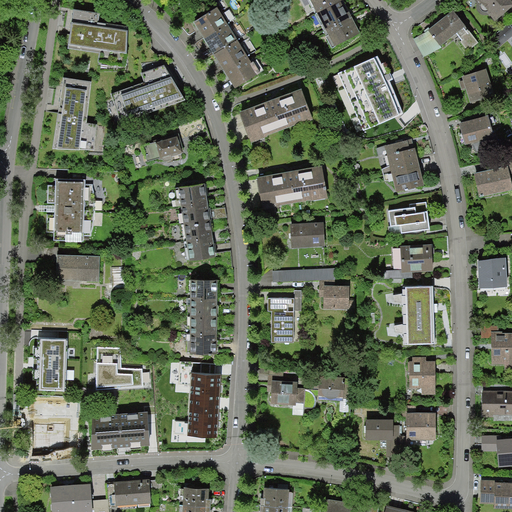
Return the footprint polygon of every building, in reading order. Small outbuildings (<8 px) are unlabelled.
[(316,13),(341,0),(308,0),(314,11),(315,14),(316,13)] [(321,24),(323,22),(327,28),(350,16),(344,4),(341,0),(316,13),(321,24)] [(511,0),(479,0),(482,2),(481,3),(480,4),(480,5),(480,6),(480,8),(481,9),(482,10),(483,11),(484,11),(485,11),(486,11),(488,10),(495,18),(511,3),(511,0)] [(195,26),(197,24),(205,37),(226,24),(229,22),(223,12),(220,14),(216,7),(193,21),(194,24),(195,26)] [(99,12),(74,8),(68,47),(100,52),(99,62),(126,65),(128,25),(98,21),(99,12)] [(467,51),(478,42),(453,11),(436,24),(426,32),(414,39),(423,55),(441,46),(440,44),(456,32),(462,40),(460,41),(467,51)] [(333,46),(359,33),(352,20),(350,16),(327,28),(330,34),(327,36),(333,46)] [(511,19),(487,41),(493,49),(511,32),(511,19)] [(215,53),(236,40),(239,38),(233,28),(230,30),(226,24),(205,37),(203,38),(205,40),(206,42),(207,41),(215,53)] [(216,58),(217,57),(225,69),(246,56),(249,54),(244,45),(241,47),(236,40),(215,53),(213,54),(215,57),(216,58)] [(226,74),(227,73),(236,87),(260,72),(253,61),(250,63),(246,56),(225,69),(223,70),(225,73),(226,74)] [(399,92),(389,70),(380,74),(374,63),(371,58),(336,76),(341,87),(344,85),(349,94),(380,79),(389,96),(399,92)] [(185,99),(164,65),(141,72),(145,81),(111,93),(121,121),(185,99)] [(468,87),(472,101),(492,94),(484,69),(475,72),(476,76),(465,79),(468,87)] [(91,81),(64,77),(53,148),(93,148),(97,125),(85,123),(91,81)] [(265,134),(264,133),(297,121),(297,122),(298,121),(297,119),(309,115),(310,117),(311,117),(311,116),(301,90),(241,113),(243,119),(251,138),(251,139),(252,139),(251,137),(263,132),(264,134),(265,134)] [(488,117),(460,124),(463,132),(459,133),(460,136),(462,143),(473,141),(476,150),(498,144),(495,134),(492,135),(488,117)] [(142,145),(147,161),(162,157),(165,160),(170,159),(171,155),(171,154),(182,151),(179,141),(177,135),(142,145)] [(391,164),(382,168),(383,174),(418,166),(414,152),(413,148),(412,148),(410,139),(386,145),(391,164)] [(511,187),(507,167),(511,165),(511,155),(489,161),(491,171),(476,174),(477,179),(480,195),(493,192),(493,191),(511,187)] [(408,189),(408,188),(422,184),(419,172),(418,166),(383,174),(385,180),(395,180),(397,190),(403,189),(403,190),(408,189)] [(276,202),(277,204),(277,203),(312,196),(312,197),(313,197),(312,195),(325,193),(325,195),(326,195),(326,194),(321,167),(258,178),(259,186),(263,205),(263,206),(264,206),(264,204),(276,202)] [(54,210),(54,214),(47,214),(46,232),(54,232),(53,239),(83,240),(83,235),(91,236),(91,233),(93,225),(94,195),(93,186),(93,184),(85,183),(85,178),(55,177),(55,185),(48,184),(47,203),(55,203),(54,210)] [(205,195),(207,194),(206,183),(176,188),(178,199),(176,199),(176,206),(182,205),(206,201),(205,198),(205,195)] [(211,219),(209,208),(207,208),(207,205),(206,201),(182,205),(183,212),(180,212),(181,223),(211,219)] [(400,224),(401,232),(430,228),(429,221),(426,201),(409,204),(410,207),(388,210),(390,225),(400,224)] [(181,223),(183,234),(187,234),(187,240),(211,237),(211,233),(210,230),(212,230),(211,219),(181,223)] [(322,223),(291,225),(291,228),(292,241),(310,240),(310,244),(324,243),(322,223)] [(185,247),(187,259),(216,254),(214,243),(212,243),(212,240),(211,237),(187,240),(188,247),(185,247)] [(384,271),(384,277),(412,277),(412,269),(432,268),(432,263),(431,245),(401,247),(402,270),(384,271)] [(57,267),(56,278),(57,278),(57,275),(87,276),(87,279),(99,280),(100,256),(58,254),(58,247),(42,246),(41,259),(57,259),(57,267)] [(494,258),(494,260),(479,261),(480,268),(479,268),(479,273),(480,273),(480,277),(481,286),(493,285),(493,279),(505,278),(504,258),(494,258)] [(319,279),(320,279),(334,279),(334,268),(319,269),(319,279)] [(305,280),(304,270),(273,271),(274,281),(305,280)] [(216,291),(218,291),(218,280),(188,279),(188,291),(191,291),(191,297),(215,298),(216,293),(216,291)] [(324,295),(325,295),(325,302),(325,305),(354,306),(355,306),(355,300),(347,300),(348,287),(334,287),(334,279),(320,279),(319,289),(324,289),(324,295)] [(432,285),(408,286),(410,342),(433,342),(432,285)] [(271,341),(294,341),(294,310),(301,310),(301,290),(294,290),(294,297),(268,297),(268,305),(268,310),(271,310),(271,341)] [(215,298),(191,297),(191,304),(188,304),(188,315),(218,315),(218,304),(215,304),(215,302),(215,298)] [(188,326),(191,326),(191,333),(215,333),(215,330),(215,327),(218,327),(218,315),(188,315),(188,326)] [(498,333),(498,325),(482,326),(482,335),(492,335),(492,355),(492,361),(511,360),(511,334),(501,335),(501,333),(498,333)] [(212,351),(217,351),(217,347),(217,340),(215,340),(215,333),(191,333),(188,333),(187,351),(209,351),(209,353),(212,353),(212,351)] [(82,370),(82,361),(74,361),(75,338),(45,337),(44,348),(43,348),(43,351),(44,351),(44,353),(44,360),(70,361),(70,370),(82,370)] [(120,347),(97,347),(96,388),(143,385),(142,369),(121,367),(120,347)] [(422,362),(422,358),(413,358),(413,362),(409,362),(409,370),(410,370),(410,386),(422,386),(422,387),(435,387),(435,379),(435,361),(422,362)] [(304,402),(303,413),(307,412),(310,411),(312,409),(314,407),(316,403),(316,401),(316,399),(315,395),(338,397),(338,414),(342,415),(347,416),(347,415),(350,415),(352,379),(333,378),(333,370),(313,369),(313,382),(312,388),(305,388),(305,389),(304,402)] [(272,384),(271,390),(273,390),(272,396),(272,400),(304,402),(305,389),(295,388),(296,383),(282,382),(283,375),(269,374),(268,384),(272,384)] [(483,396),(482,396),(482,401),(483,401),(483,404),(483,408),(492,408),(492,412),(511,412),(511,391),(483,391),(483,396)] [(399,435),(399,446),(408,446),(408,436),(435,436),(435,431),(435,414),(416,414),(416,405),(400,404),(399,414),(407,414),(407,435),(399,435)] [(63,432),(64,429),(77,430),(78,413),(70,413),(70,411),(39,410),(38,431),(46,431),(63,432)] [(92,414),(91,448),(150,444),(148,410),(92,414)] [(181,430),(215,432),(215,427),(216,412),(186,410),(185,418),(182,417),(181,430)] [(399,446),(399,435),(399,426),(392,425),(392,420),(367,420),(367,436),(391,436),(391,455),(393,455),(399,455),(399,446)] [(501,436),(482,436),(482,442),(482,445),(495,445),(495,449),(498,449),(499,464),(511,463),(511,459),(511,458),(511,439),(501,440),(501,436)] [(149,487),(152,486),(152,492),(158,491),(159,479),(142,480),(142,476),(126,478),(126,481),(112,482),(107,483),(108,499),(109,507),(117,506),(117,503),(138,501),(138,506),(150,505),(150,500),(149,487)] [(481,501),(495,501),(495,505),(511,505),(511,507),(511,483),(496,483),(496,481),(481,481),(481,495),(481,501)] [(109,511),(109,507),(108,499),(91,500),(90,484),(59,486),(51,487),(53,511),(68,511),(91,510),(91,511),(109,511)] [(184,504),(210,506),(211,498),(207,497),(207,494),(208,488),(185,486),(184,504)] [(287,505),(288,488),(265,487),(264,493),(264,497),(261,496),(260,504),(287,505)] [(325,500),(323,511),(377,511),(379,503),(362,501),(361,505),(333,501),(325,500)]
